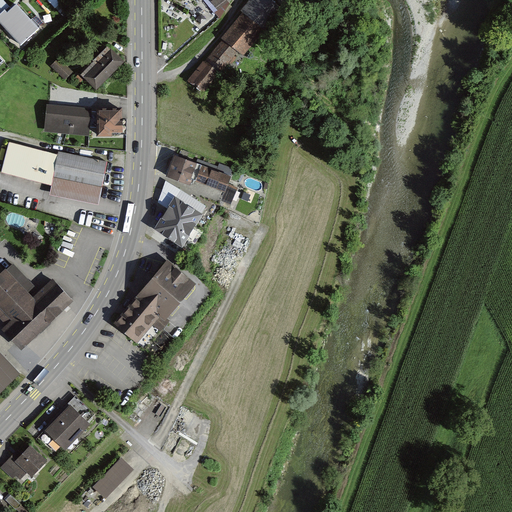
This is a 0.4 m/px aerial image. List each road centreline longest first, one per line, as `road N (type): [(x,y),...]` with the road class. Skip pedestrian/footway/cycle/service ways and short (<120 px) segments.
road 1 (secondary): [(142,0),(141,160),(123,260),(87,327),(0,426)]
road 2 (track): [(265,227),(151,456)]
road 3 (track): [(453,211),(486,115),(511,68)]
